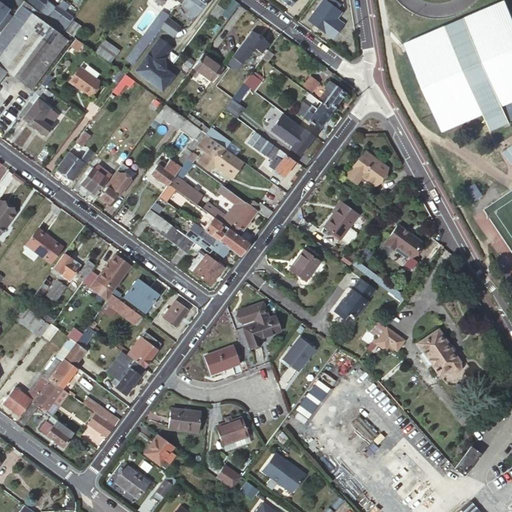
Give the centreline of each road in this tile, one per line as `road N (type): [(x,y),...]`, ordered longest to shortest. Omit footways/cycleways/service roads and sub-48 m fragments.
road 1 (residential): [(213,306),(377,95)]
road 2 (residential): [(213,306),(0,149)]
road 3 (tertiary): [(377,95),(469,259),(511,314)]
road 4 (residential): [(374,77),(353,72),(252,0)]
road 5 (residential): [(78,483),(164,372)]
road 6 (residential): [(267,417),(256,384),(193,393),(164,372)]
